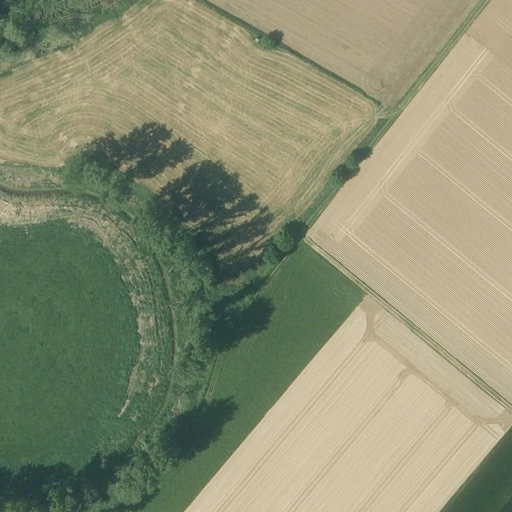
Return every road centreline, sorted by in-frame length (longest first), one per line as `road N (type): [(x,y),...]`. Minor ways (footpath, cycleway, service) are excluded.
road 1 (track): [(292,229),(213,321),(179,424),(111,511)]
road 2 (track): [(292,229),(479,0)]
road 3 (track): [(292,229),(511,413)]
